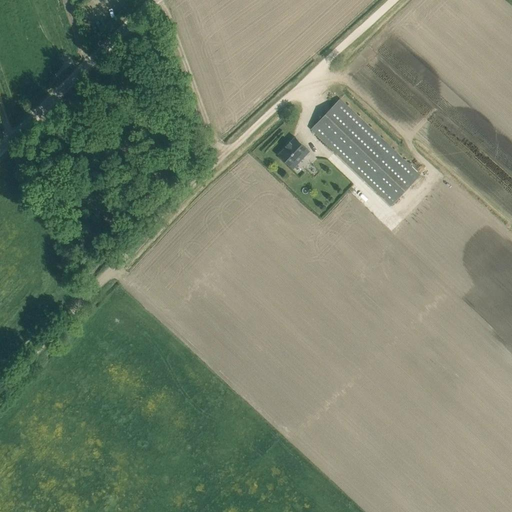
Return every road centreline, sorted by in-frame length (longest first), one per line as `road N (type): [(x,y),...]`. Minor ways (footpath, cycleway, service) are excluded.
road 1 (track): [(393,0),(226,152),(0,390)]
road 2 (track): [(64,0),(134,210),(150,230)]
road 3 (unclassified): [(0,149),(154,0)]
road 4 (track): [(226,152),(160,0)]
